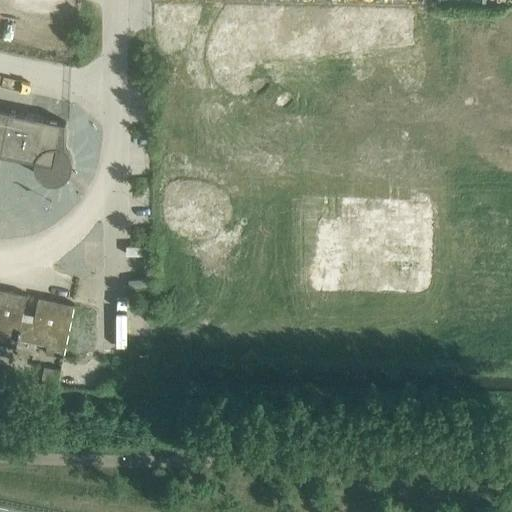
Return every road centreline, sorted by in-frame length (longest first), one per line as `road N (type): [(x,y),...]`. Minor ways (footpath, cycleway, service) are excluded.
road 1 (unclassified): [(115,337),(115,0)]
road 2 (unknown): [(0,252),(42,244),(115,173)]
